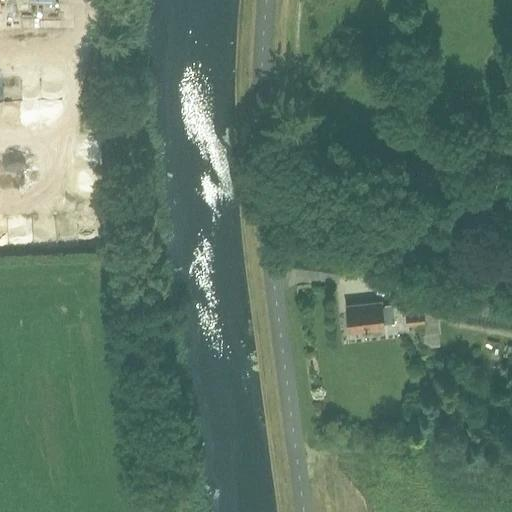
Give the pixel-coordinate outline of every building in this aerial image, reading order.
[(88,26),(88,0),(75,0),(75,26),(88,26)] [(0,94),(17,94),(16,76),(0,76),(0,94)] [(415,277),(412,294),(451,301),(447,323),(511,335),(511,294),(420,278),(415,277)] [(394,305),(382,306),(381,301),(346,306),(349,332),(384,327),(384,323),(396,321),(394,305)] [(423,322),(422,310),(406,312),(408,324),(423,322)] [(462,361),(461,378),(482,379),(483,363),(478,363),(462,361)]
